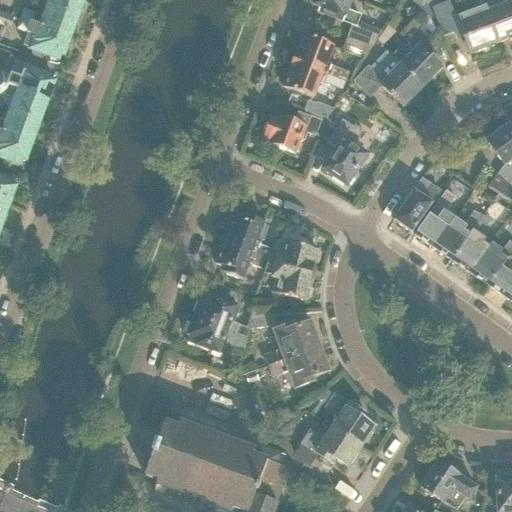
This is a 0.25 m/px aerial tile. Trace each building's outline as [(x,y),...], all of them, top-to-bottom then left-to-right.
[(78,18),(84,0),(48,0),(46,6),(78,18)] [(346,12),(351,0),(315,0),(313,6),(319,8),(318,12),(352,26),(347,38),(371,47),(382,33),(357,23),(359,17),(346,12)] [(488,12),(499,44),(508,41),(509,42),(511,40),(511,1),(511,0),(496,0),(500,7),(488,12)] [(499,44),(488,12),(486,7),(455,19),(449,2),(433,8),(443,37),(459,31),(462,40),(467,38),(473,54),(499,44)] [(71,38),(78,18),(46,6),(42,17),(24,10),(23,12),(15,9),(12,16),(12,17),(13,17),(13,19),(20,21),(20,20),(71,38)] [(12,17),(12,16),(0,12),(0,22),(10,26),(13,19),(13,17),(12,17)] [(63,61),(71,38),(20,20),(20,21),(17,30),(35,36),(30,49),(33,50),(32,52),(35,57),(43,60),(47,58),(48,55),(63,61)] [(399,67),(422,89),(442,69),(420,47),(430,36),(414,20),(400,35),(415,50),(400,66),(399,67)] [(292,62),(345,82),(348,74),(330,67),(331,65),(327,64),(333,48),(303,36),(297,52),(296,52),(292,62)] [(364,60),(371,47),(347,38),(341,51),(364,60)] [(399,67),(400,66),(386,52),(369,69),(368,68),(354,82),(370,98),(381,87),(403,109),(422,89),(399,67)] [(0,84),(17,90),(48,101),(56,79),(37,72),(38,69),(16,62),(11,77),(1,73),(0,75),(0,84)] [(342,90),(345,82),(292,62),(288,72),(289,72),(283,88),(313,100),(319,83),(323,85),(324,83),(342,90)] [(40,123),(48,101),(17,90),(0,84),(0,94),(12,99),(8,111),(40,123)] [(316,104),(308,102),(304,111),(327,120),(334,110),(317,103),(316,104)] [(0,131),(33,143),(40,123),(8,111),(3,122),(0,121),(0,131)] [(315,137),(320,122),(297,113),(294,122),(278,116),(276,122),(270,120),(268,124),(266,123),(262,134),(264,135),(263,139),(272,142),(271,145),(294,154),(300,139),(302,140),(305,133),(315,137)] [(352,128),(342,121),(327,142),(337,150),(323,170),(346,186),(359,167),(361,169),(368,158),(353,148),(356,143),(355,143),(363,132),(354,126),(352,128)] [(511,130),(508,125),(486,142),(504,167),(488,189),(511,204),(511,130)] [(0,156),(24,166),(33,143),(0,131),(0,156)] [(0,200),(10,204),(17,184),(0,177),(0,200)] [(411,234),(432,204),(423,198),(431,186),(422,179),(393,221),(411,234)] [(435,250),(455,221),(445,214),(455,198),(446,192),(432,212),(414,236),(435,250)] [(0,224),(2,226),(10,204),(0,200),(0,224)] [(453,263),(484,217),(483,216),(482,217),(474,212),(464,227),(455,221),(435,250),(453,263)] [(471,275),(491,245),(480,238),(490,221),(484,217),(453,263),(471,275)] [(269,259),(270,258),(271,251),(258,246),(260,242),(257,241),(263,224),(246,218),(244,223),(233,219),(227,234),(230,235),(226,243),(269,259)] [(279,269),(311,277),(317,251),(298,247),(296,243),(289,241),(286,244),(285,244),(281,259),(277,258),(276,259),(270,258),(269,259),(268,262),(275,264),(275,266),(279,267),(279,269)] [(489,288),(510,257),(509,257),(511,251),(511,244),(508,242),(501,252),(491,245),(471,275),(489,288)] [(268,262),(269,259),(226,243),(223,251),(221,250),(215,265),(226,269),(224,275),(241,281),(248,265),(264,271),(268,262)] [(507,300),(511,293),(511,259),(510,257),(489,288),(507,300)] [(308,288),(311,277),(279,269),(273,294),(305,302),(306,300),(310,299),(312,291),(308,288)] [(247,340),(249,330),(234,324),(239,310),(213,300),(213,301),(203,297),(201,303),(198,302),(193,313),(197,314),(195,319),(247,340)] [(251,319),(274,317),(274,314),(276,314),(274,301),(253,303),(251,319)] [(249,330),(275,327),(274,317),(251,319),(249,330)] [(246,348),(247,340),(195,319),(193,324),(189,323),(185,334),(188,336),(186,341),(196,345),(196,346),(221,355),(227,341),(246,348)] [(267,367),(318,349),(309,324),(292,330),(291,326),(274,332),(281,350),(263,356),(267,367)] [(318,349),(267,367),(271,378),(289,372),(295,389),(312,383),(310,379),(327,373),(318,349)] [(332,430),(359,448),(363,443),(364,444),(371,434),(369,433),(372,429),(360,420),(363,415),(334,395),(325,409),(340,419),(332,430)] [(314,418),(323,404),(316,399),(306,412),(314,418)] [(276,465),(280,454),(180,417),(176,429),(164,424),(144,476),(152,479),(141,510),(144,511),(273,511),(289,470),(276,465)] [(356,453),(359,448),(332,430),(325,442),(310,432),(301,445),(292,459),(309,470),(318,456),(330,465),(334,459),(346,468),(349,463),(351,465),(358,454),(356,453)] [(448,471),(438,464),(421,490),(442,504),(454,511),(456,511),(465,499),(468,501),(476,490),(459,479),(461,476),(450,468),(448,471)] [(511,511),(511,476),(501,477),(498,480),(496,480),(497,511),(511,511)]
